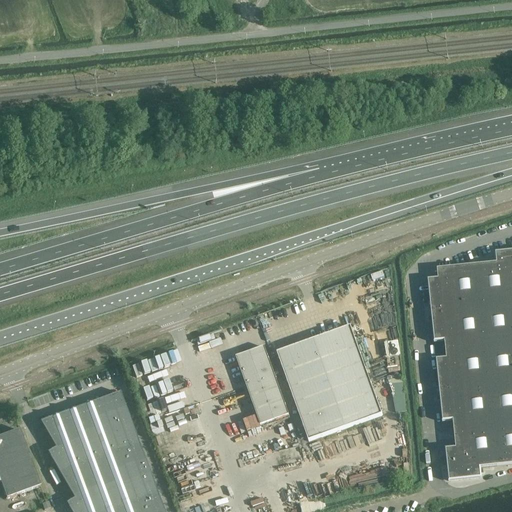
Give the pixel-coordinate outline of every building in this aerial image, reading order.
[(511,252),(496,254),(497,264),(437,271),(438,281),(429,282),(435,344),(445,343),(446,359),(436,360),(442,424),(453,423),(456,449),(445,450),(448,483),(482,480),(481,469),(511,465),(511,252)] [(309,442),(382,416),(351,328),(277,354),(309,442)] [(398,356),(400,355),(400,342),(387,342),(388,370),(399,370),(398,356)] [(265,348),(236,358),(246,385),(260,426),(289,416),(265,348)] [(397,412),(405,412),(403,376),(390,377),(391,387),(395,387),(397,412)] [(69,511),(162,511),(120,394),(40,424),(59,456),(50,461),(77,506),(69,511)] [(0,483),(6,500),(39,487),(40,487),(20,431),(0,438),(0,483)]
